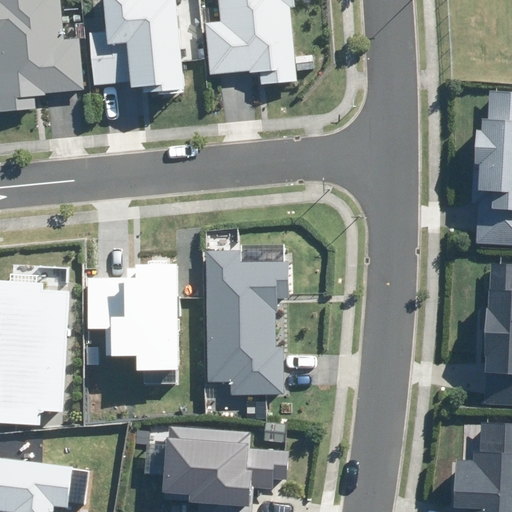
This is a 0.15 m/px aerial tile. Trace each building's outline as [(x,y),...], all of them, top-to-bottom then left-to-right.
[(0,0),(0,80),(2,107),(40,104),(39,90),(89,86),(84,30),(65,32),(62,0),(0,0)] [(108,0),(111,26),(93,28),(98,80),(136,76),(137,82),(147,81),(148,88),(192,84),(184,0),(108,0)] [(221,0),(222,15),(208,16),(213,69),(265,64),(266,78),(299,75),(293,1),(298,0),(297,0),(221,0)] [(511,93),(473,93),(473,116),(461,116),(461,164),(470,164),(470,200),(462,200),(462,238),(511,237),(511,93)] [(232,381),(232,394),(286,394),(285,345),(275,345),(275,312),(278,312),(278,297),(289,297),(288,261),(242,261),(242,251),(207,251),(209,382),(232,381)] [(508,252),(468,252),(469,350),(477,350),(477,375),(511,374),(511,292),(508,292),(508,252)] [(136,371),(178,371),(176,265),(126,266),(126,279),(88,279),(89,328),(111,328),(111,356),(135,355),(136,371)] [(42,410),(65,411),(70,292),(43,291),(44,282),(0,280),(0,422),(41,424),(42,410)] [(463,449),(450,448),(449,505),(463,505),(462,511),(511,511),(511,453),(511,454),(511,443),(511,416),(464,416),(463,449)] [(199,502),(197,511),(251,511),(253,488),(273,489),(274,480),(286,480),(288,452),(250,449),(251,433),(167,427),(162,500),(199,502)] [(53,511),(55,505),(69,506),(74,465),(0,457),(0,511),(53,511)]
